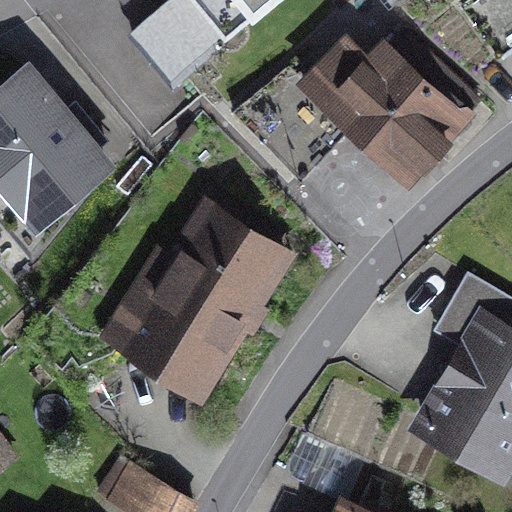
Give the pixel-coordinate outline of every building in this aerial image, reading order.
[(242,0),(217,0),(227,12),(242,0)] [(365,25),(309,86),(410,180),(467,119),(365,25)] [(98,153),(29,58),(0,78),(0,159),(31,202),(98,153)] [(290,68),(243,110),(287,158),(334,116),(290,68)] [(201,197),(106,340),(204,405),(300,262),(201,197)] [(511,333),(475,312),(408,432),(511,490),(511,333)] [(0,439),(0,483),(21,467),(0,439)] [(179,511),(187,500),(128,467),(114,492),(148,511),(179,511)] [(373,511),(344,499),(338,511),(373,511)]
